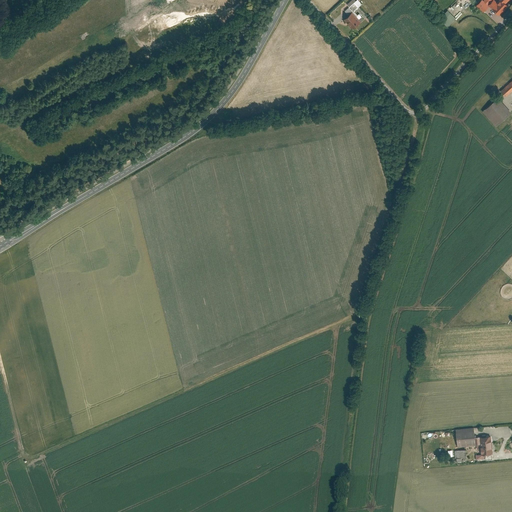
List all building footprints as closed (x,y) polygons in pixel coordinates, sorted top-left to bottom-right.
[(349,16),(353,12),(362,4),(358,0),(356,0),(356,1),(355,0),(352,0),(347,5),(349,7),(345,11),(349,16)] [(497,0),(497,1),(495,0),(481,0),(475,6),(483,14),(490,7),(498,16),(508,6),(506,3),(509,0),(497,0)] [(447,10),(438,19),(446,27),(455,18),(447,10)] [(349,16),(344,20),(353,29),(363,19),(359,14),(357,16),(353,12),(349,16)] [(511,80),(500,91),(505,96),(511,90),(511,80)] [(498,97),(482,111),(495,127),(511,113),(498,97)] [(473,429),(456,431),(457,447),(479,445),(480,450),(475,450),(475,456),(492,455),(490,438),(474,439),(473,429)]
